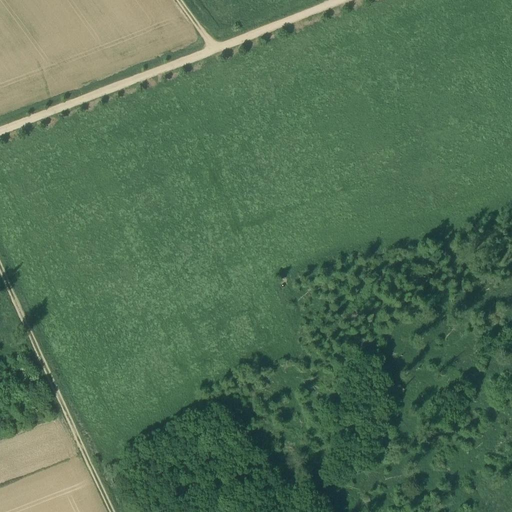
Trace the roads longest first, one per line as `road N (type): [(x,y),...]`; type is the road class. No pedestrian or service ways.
road 1 (track): [(0,131),(347,0)]
road 2 (track): [(0,267),(112,511)]
